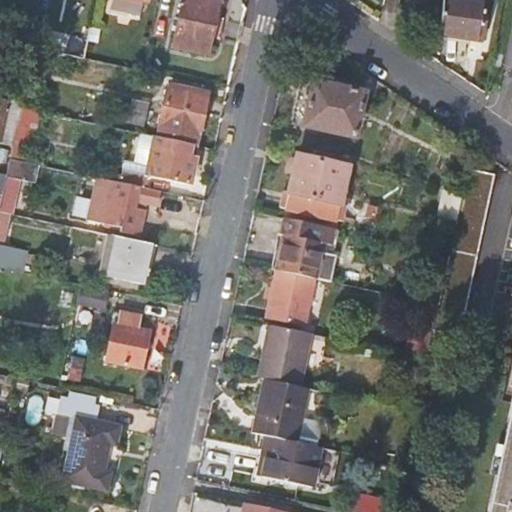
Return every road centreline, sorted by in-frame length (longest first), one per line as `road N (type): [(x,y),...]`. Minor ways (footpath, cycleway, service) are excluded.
road 1 (residential): [(274,0),(163,511)]
road 2 (residential): [(308,0),(511,140)]
